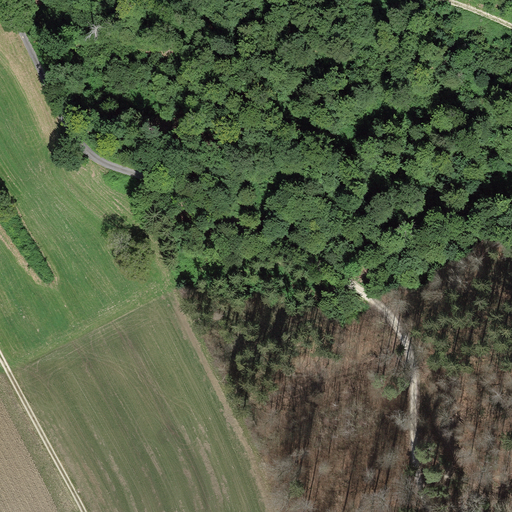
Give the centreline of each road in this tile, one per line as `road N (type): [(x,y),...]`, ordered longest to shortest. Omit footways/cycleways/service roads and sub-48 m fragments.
road 1 (track): [(6,0),(85,151),(180,191),(380,302),(412,367),(413,430),(432,511)]
road 2 (track): [(24,0),(118,99),(177,124),(239,133),(379,124),(468,89),(511,93)]
road 3 (track): [(0,359),(81,511)]
